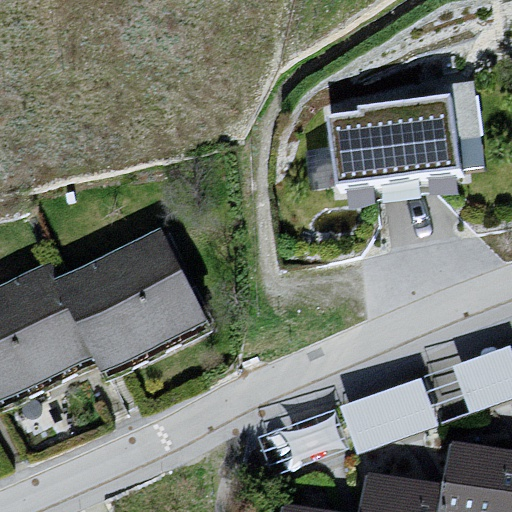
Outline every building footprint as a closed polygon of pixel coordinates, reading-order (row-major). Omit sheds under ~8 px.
[(481,120),(320,140),(333,241),(493,221),(481,120)] [(201,331),(158,246),(46,302),(89,388),(201,331)] [(46,302),(34,281),(0,297),(0,409),(77,374),(46,302)] [(472,406),(511,392),(511,337),(455,358),(472,406)] [(423,369),(343,398),(361,447),(441,418),(423,369)] [(500,511),(508,465),(441,455),(432,511),(500,511)] [(420,511),(424,486),(353,477),(349,511),(420,511)] [(337,511),(277,502),(275,511),(337,511)]
